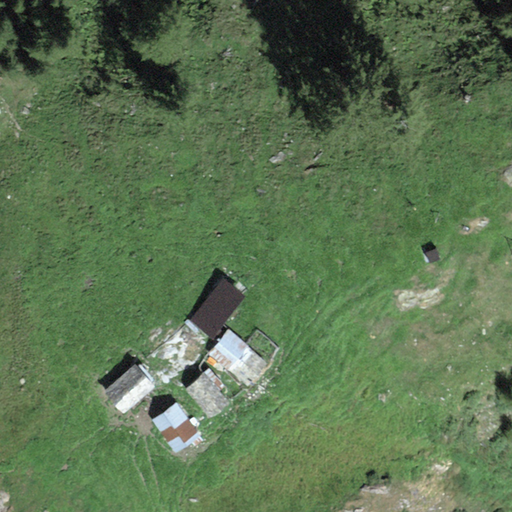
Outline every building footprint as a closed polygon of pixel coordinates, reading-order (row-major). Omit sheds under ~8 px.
[(436,244),(427,249),(434,260),(438,258),(442,255),(436,244)] [(245,292),(225,277),(194,316),(213,332),(245,292)] [(270,365),(229,329),(207,354),(248,390),(270,365)] [(153,384),(135,363),(106,389),(124,410),(153,384)] [(230,399),(206,370),(186,386),(209,415),(230,399)] [(198,430),(177,401),(150,420),(171,449),(198,430)]
